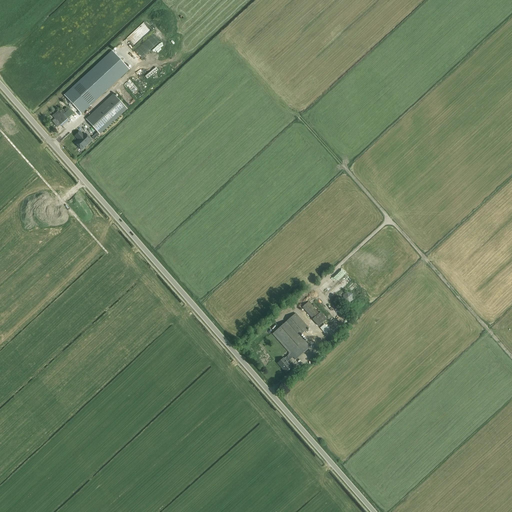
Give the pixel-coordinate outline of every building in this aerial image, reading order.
[(129,69),(112,51),(65,96),(81,114),(129,69)] [(128,93),(124,97),(128,101),(133,98),(128,93)] [(113,94),(86,119),(100,134),(127,109),(113,94)] [(52,116),(60,125),(67,119),(59,110),(52,116)] [(92,140),(86,134),(83,137),(79,133),(75,137),(78,141),(75,144),(78,148),(79,147),(81,150),(92,140)] [(324,286),(329,291),(343,275),(338,271),(324,286)] [(319,314),(308,302),(302,308),(313,319),(312,320),(319,326),(327,319),(320,312),(319,314)] [(284,359),(284,358),(278,363),(286,373),(292,368),(287,362),(293,357),(296,360),(310,347),(300,336),(309,328),(296,314),(287,321),(273,334),(290,354),(284,359)] [(324,333),(329,329),(324,323),(319,327),(324,333)]
